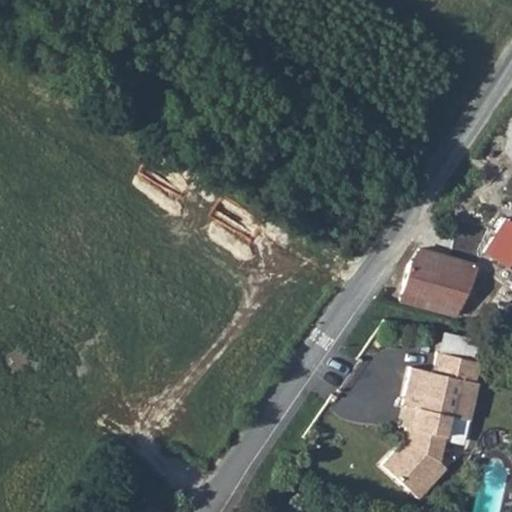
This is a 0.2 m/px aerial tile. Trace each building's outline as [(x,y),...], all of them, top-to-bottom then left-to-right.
[(511,251),(511,221),(504,216),(490,238),(511,251)] [(475,263),(418,247),(406,266),(401,285),(402,285),(398,300),(453,315),(475,263)] [(511,282),(506,278),(488,304),(505,315),(511,304),(511,282)] [(476,360),(435,351),(431,370),(408,366),(400,404),(404,404),(414,406),(410,427),(404,426),(401,441),(380,464),(408,490),(437,459),(447,413),(467,418),(475,380),(472,379),(476,360)] [(404,404),(400,426),(404,426),(410,427),(414,406),(404,404)] [(415,497),(444,466),(437,459),(408,490),(415,497)] [(139,500),(144,503),(145,502),(148,497),(143,494),(139,500)] [(144,503),(138,511),(160,511),(145,502),(144,503)]
